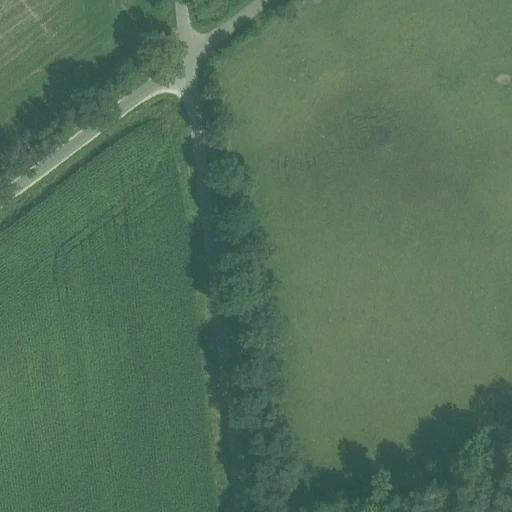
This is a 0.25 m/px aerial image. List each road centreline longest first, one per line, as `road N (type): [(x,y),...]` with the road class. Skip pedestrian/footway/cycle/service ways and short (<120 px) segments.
road 1 (unclassified): [(187,59),(242,511)]
road 2 (unclassified): [(187,59),(0,201)]
